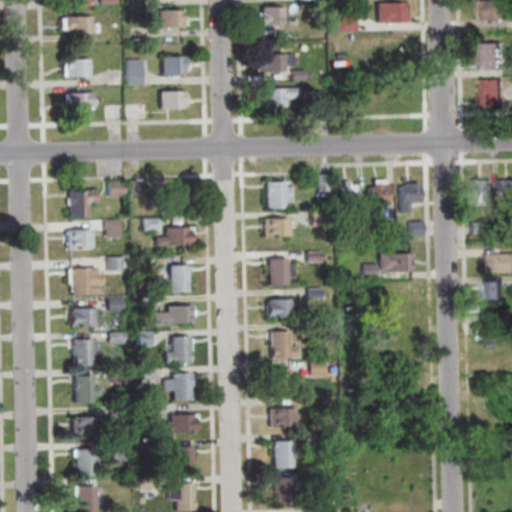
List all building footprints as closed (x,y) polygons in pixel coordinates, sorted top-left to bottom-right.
[(503,0),(504,20),(476,21),(476,17),(475,17),(475,0),(503,0)] [(403,13),(403,21),(372,22),(372,3),(399,2),(399,13),(403,13)] [(279,24),(255,24),(254,13),(257,13),(257,7),(279,6),(279,24)] [(154,10),(178,9),(178,17),(181,17),(182,24),(178,24),(178,26),(154,27),(154,10)] [(351,30),(333,30),(333,14),(351,13),(351,30)] [(87,33),(63,34),(63,30),(60,30),(60,17),(86,16),(87,23),(92,23),(93,31),(87,31),(87,33)] [(477,70),(497,70),(496,43),(477,43),(477,70)] [(253,62),(258,62),(257,54),(279,53),(280,70),(254,71),(253,62)] [(179,56),(180,69),(177,69),(178,74),(157,75),(157,56),(179,56)] [(84,58),(85,75),(59,76),(59,59),(84,58)] [(137,83),(122,84),(122,59),(136,59),(137,83)] [(287,70),(301,70),(301,80),(287,80),(287,70)] [(498,79),(498,106),(477,107),(477,92),(478,92),(478,79),(498,79)] [(293,97),(279,97),(280,105),(257,106),(257,88),(293,87),(293,97)] [(180,105),(178,105),(178,108),(155,108),(155,91),(180,90),(180,105)] [(62,93),(89,92),(89,106),(82,106),(82,110),(63,110),(62,93)] [(314,115),(314,100),(324,100),(324,115),(314,115)] [(145,118),(145,103),(126,103),(126,118),(145,118)] [(325,190),(314,191),(313,174),(324,174),(325,190)] [(383,203),(365,203),(364,184),(369,184),(369,179),(381,179),(381,184),(382,184),(383,203)] [(136,194),(126,194),(125,181),(135,180),(136,194)] [(469,180),(479,180),(486,180),(487,204),(469,204),(469,180)] [(495,180),(511,180),(511,203),(496,204),(495,180)] [(120,181),(120,195),(105,195),(104,181),(120,181)] [(262,208),(261,182),(280,181),(280,187),(287,187),(287,201),(280,201),(280,208),(262,208)] [(415,202),(404,202),(404,212),(396,212),(396,185),(401,185),(401,183),(415,183),(415,202)] [(352,204),(333,204),(332,184),(352,184),(352,204)] [(162,214),(162,212),(155,212),(155,201),(162,201),(161,188),(181,188),(181,214),(162,214)] [(91,202),(83,202),(83,217),(64,217),(63,191),(83,191),(83,190),(91,190),(91,202)] [(323,211),(323,225),(307,225),(307,211),(323,211)] [(138,218),(154,218),(154,228),(138,228),(138,218)] [(284,235),(259,236),(258,219),(283,218),(284,235)] [(100,228),(100,219),(114,219),(115,228),(100,228)] [(361,235),(352,235),(351,220),(361,220),(361,235)] [(406,235),(405,222),(419,221),(419,234),(406,235)] [(391,222),(391,235),(376,236),(376,222),(391,222)] [(467,222),(467,233),(482,233),(481,222),(467,222)] [(150,237),(160,237),(160,227),(189,227),(189,237),(185,237),(185,244),(150,244),(150,237)] [(62,248),(62,230),(87,230),(87,247),(62,248)] [(301,261),(301,251),(316,251),(316,260),(301,261)] [(374,270),(374,253),(384,253),(406,253),(406,269),(385,270),(385,269),(374,270)] [(511,254),(511,271),(480,272),(480,254),(511,254)] [(117,270),(103,270),(102,257),(117,257),(117,270)] [(264,285),(264,259),(282,258),(282,264),(289,263),(290,276),(282,277),(282,284),(264,285)] [(358,278),(358,264),(371,263),(371,278),(358,278)] [(183,265),(183,291),(165,291),(165,265),(183,265)] [(96,273),(97,294),(66,294),(66,283),(62,283),(62,268),(91,268),(91,273),(96,273)] [(481,282),(500,281),(501,300),(482,301),(481,282)] [(317,288),(317,297),(303,297),(303,288),(317,288)] [(131,295),(144,295),(145,308),(132,308),(131,295)] [(103,311),(103,297),(117,297),(117,311),(103,311)] [(286,299),(286,308),(293,307),(293,316),(262,317),(261,302),(263,302),(263,299),(286,299)] [(162,306),(187,305),(188,322),(161,323),(161,324),(149,324),(148,312),(162,312),(162,306)] [(62,309),(90,308),(90,325),(65,325),(65,318),(62,318),(62,309)] [(509,310),(510,328),(484,329),(483,311),(509,310)] [(146,345),(132,345),(132,331),(146,331),(146,345)] [(264,331),(283,331),(284,346),(292,346),(293,356),(265,357),(264,331)] [(118,342),(103,342),(103,332),(118,332),(118,342)] [(185,336),(185,363),(159,363),(159,352),(167,352),(166,337),(185,336)] [(67,339),(86,339),(86,345),(93,345),(94,353),(86,353),(86,365),(68,366),(67,339)] [(305,374),(304,361),(319,360),(319,374),(305,374)] [(134,369),(146,368),(146,378),(134,378),(134,369)] [(266,369),(284,368),(285,382),(290,382),(290,394),(267,395),(266,369)] [(105,379),(105,369),(119,369),(119,379),(105,379)] [(167,373),(185,373),(186,399),(167,399),(167,389),(158,389),(158,379),(167,379),(167,373)] [(69,376),(87,376),(87,387),(94,387),(94,395),(87,395),(88,401),(69,402),(69,376)] [(147,416),(133,416),(132,404),(147,404),(147,416)] [(122,418),(106,418),(105,406),(122,406),(122,418)] [(263,409),(288,408),(289,425),(264,425),(263,409)] [(192,414),(192,424),(189,424),(189,431),(158,431),(158,423),(165,423),(165,415),(192,414)] [(93,417),(93,433),(67,433),(67,417),(93,417)] [(314,444),(314,434),(330,434),(330,444),(314,444)] [(286,440),(287,467),(268,467),(268,441),(286,440)] [(107,452),(107,442),(121,442),(122,461),(109,461),(109,452),(107,452)] [(169,472),(168,447),(187,447),(188,471),(169,472)] [(69,450),(89,449),(89,455),(96,455),(97,466),(89,466),(89,475),(70,476),(69,450)] [(268,477),(287,477),(288,503),(269,504),(268,477)] [(148,487),(134,487),(134,478),(148,478),(148,487)] [(170,510),(170,498),(163,498),(163,489),(169,489),(169,484),(188,483),(188,509),(170,510)] [(90,485),(91,511),(69,511),(69,485),(90,485)]
